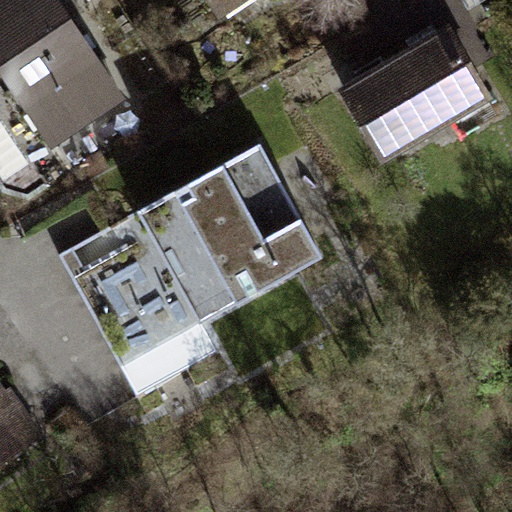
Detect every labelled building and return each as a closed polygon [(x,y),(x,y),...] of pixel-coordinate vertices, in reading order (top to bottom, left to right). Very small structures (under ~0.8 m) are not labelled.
[(62,0),(0,0),(0,74),(52,146),(132,100),(62,0)] [(195,0),(206,19),(237,0),(195,0)] [(438,27),(335,86),(379,170),(486,109),(438,27)] [(259,140),(134,205),(193,316),(317,250),(259,140)] [(0,403),(0,459),(27,439),(0,403)]
